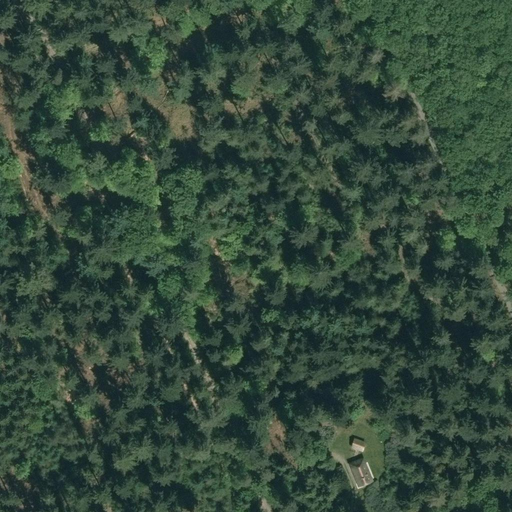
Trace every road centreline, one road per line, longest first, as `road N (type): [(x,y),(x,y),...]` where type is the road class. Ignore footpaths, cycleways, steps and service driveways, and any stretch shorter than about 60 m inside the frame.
road 1 (track): [(270,511),(167,312),(24,0)]
road 2 (unclassified): [(511,306),(370,0)]
road 3 (track): [(41,67),(209,0)]
